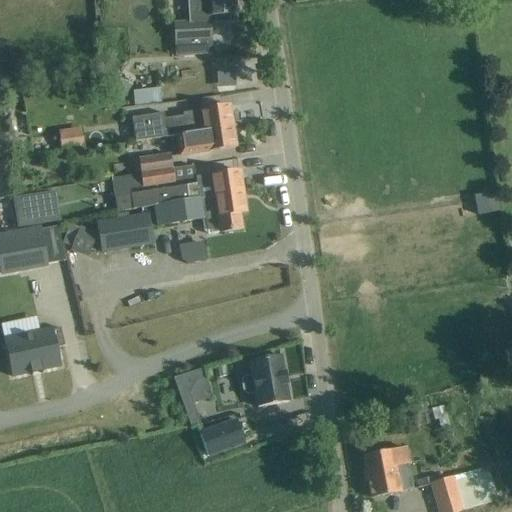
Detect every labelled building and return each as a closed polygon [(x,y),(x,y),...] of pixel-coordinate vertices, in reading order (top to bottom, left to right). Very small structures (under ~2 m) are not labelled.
[(236,16),(235,0),(189,0),(191,22),(173,23),(175,57),(211,55),(208,17),(236,16)] [(59,68),(46,70),(47,81),(60,79),(59,68)] [(139,90),(139,101),(163,100),(162,88),(139,90)] [(110,97),(103,98),(104,110),(113,109),(112,99),(110,97)] [(164,114),(132,119),(135,142),(174,136),(189,134),(233,127),(230,106),(210,109),(201,111),(202,111),(183,114),(183,117),(165,119),(164,114)] [(90,146),(86,125),(61,130),(66,151),(90,146)] [(189,134),(174,136),(178,157),(208,152),(216,151),(236,148),(233,127),(189,134)] [(171,155),(138,159),(140,176),(173,171),(194,168),(194,167),(173,170),(171,155)] [(140,176),(112,180),(113,191),(117,213),(135,210),(146,208),(148,208),(243,193),(240,172),(212,176),(211,174),(197,176),(198,185),(131,195),(130,190),(175,183),(173,171),(140,176)] [(243,193),(148,208),(150,216),(151,228),(202,220),(204,232),(208,235),(219,234),(219,235),(244,231),(241,214),(246,213),(243,193)] [(44,195),(15,200),(19,226),(59,220),(57,203),(45,205),(44,195)] [(147,216),(99,223),(104,255),(154,247),(151,228),(150,216),(148,208),(146,208),(147,216)] [(73,251),(88,256),(95,235),(81,229),(73,251)] [(40,231),(0,238),(0,269),(1,274),(28,269),(29,269),(29,270),(31,270),(30,268),(43,266),(44,266),(44,267),(46,267),(40,231)] [(60,367),(56,349),(64,347),(60,329),(4,341),(12,377),(31,373),(31,376),(32,376),(32,373),(40,371),(41,374),(42,374),(42,371),(60,367)] [(283,374),(280,357),(250,362),(252,377),(245,378),(242,382),(244,392),(248,395),(255,394),(258,409),(289,403),(285,385),(288,385),(286,374),(283,374)] [(191,373),(172,379),(173,379),(183,408),(190,427),(191,429),(192,429),(196,427),(201,426),(193,405),(190,394),(195,382),(206,379),(204,371),(203,369),(199,371),(191,373)] [(429,422),(425,403),(405,407),(409,426),(429,422)] [(445,409),(432,412),(434,420),(438,419),(441,429),(449,426),(445,409)] [(236,420),(203,432),(199,433),(207,459),(245,445),(236,420)] [(410,465),(407,449),(363,458),(371,498),(401,493),(396,468),(410,465)] [(465,511),(498,503),(489,471),(454,480),(453,479),(430,485),(437,511),(465,511)]
